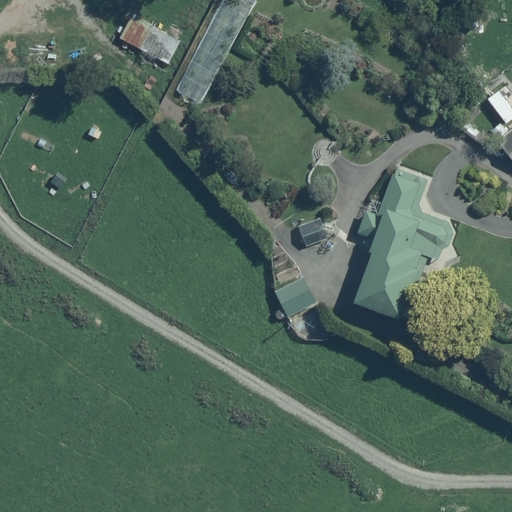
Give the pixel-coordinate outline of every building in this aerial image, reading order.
[(224,0),(199,49),(181,86),(177,93),(202,106),(258,0),(224,0)] [(181,86),(199,49),(135,15),(122,39),(143,50),(136,62),(181,86)] [(511,129),(498,141),(511,158),(511,129)] [(359,303),(405,320),(430,256),(442,260),(455,224),(423,212),(435,179),(400,166),(383,212),(373,208),(363,233),(382,241),(359,303)] [(328,216),(302,226),(309,244),(335,234),(328,216)] [(307,278),(278,291),(291,319),(319,307),(307,278)]
